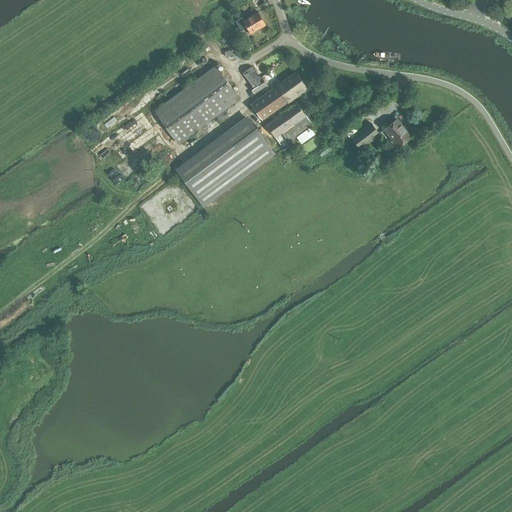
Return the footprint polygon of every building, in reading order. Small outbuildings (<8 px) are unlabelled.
[(266,25),(259,12),(244,21),(242,18),(236,21),(241,31),(247,28),(250,33),(266,25)] [(215,65),(157,108),(153,111),(178,145),(182,142),(240,99),(215,65)] [(261,77),(252,66),(242,72),(251,85),(249,86),(255,95),(269,84),(263,76),(261,77)] [(290,102),(308,89),(294,71),(276,84),(277,85),(251,103),(263,120),(289,101),(290,102)] [(297,102),(266,124),(276,138),(282,133),(289,142),(296,137),(310,127),(313,125),(297,102)] [(398,148),(411,137),(397,119),(383,130),(398,148)] [(205,207),(275,154),(250,120),(180,174),(205,207)] [(361,150),(381,135),(371,122),(351,138),(361,150)] [(310,127),(296,137),(302,144),(315,134),(310,127)]
